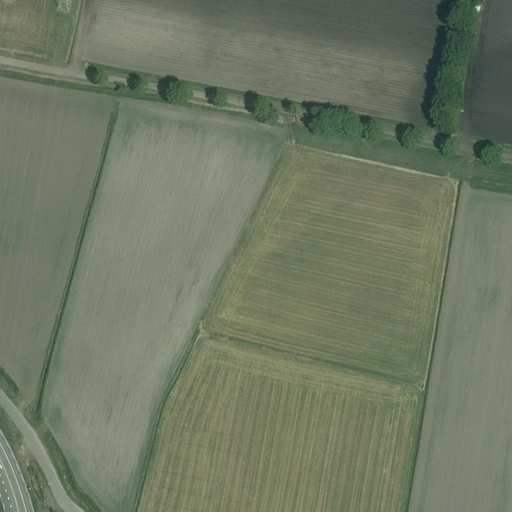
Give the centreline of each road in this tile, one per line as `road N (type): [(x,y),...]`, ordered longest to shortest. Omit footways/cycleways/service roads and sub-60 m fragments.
road 1 (track): [(511,158),(0,56)]
road 2 (unclassified): [(0,396),(74,511)]
